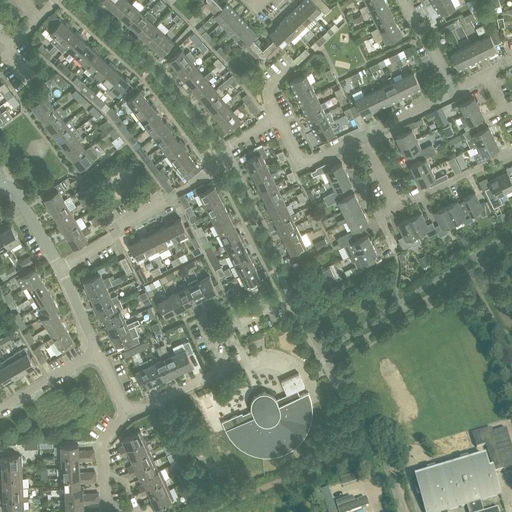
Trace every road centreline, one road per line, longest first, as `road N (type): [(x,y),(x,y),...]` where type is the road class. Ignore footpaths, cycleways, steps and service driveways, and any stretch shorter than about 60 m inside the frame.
road 1 (residential): [(62,269),(216,170),(223,165),(218,153),(277,116)]
road 2 (residential): [(126,408),(138,410),(215,374),(226,328),(291,300)]
road 3 (residential): [(511,151),(395,206)]
